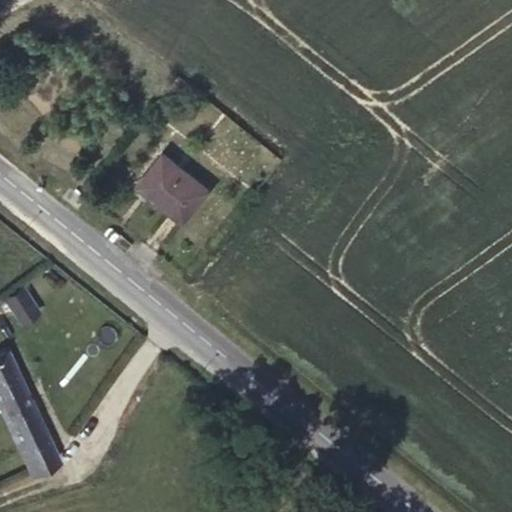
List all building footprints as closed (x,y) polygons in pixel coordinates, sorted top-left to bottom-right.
[(208,190),(164,154),(138,185),(183,221),(208,190)] [(13,310),(30,298),(22,285),(4,298),(13,310)] [(38,310),(30,298),(13,310),(21,322),(38,310)] [(94,402),(120,416),(158,349),(133,335),(94,402)] [(57,457),(6,349),(0,352),(0,405),(30,469),(57,457)]
